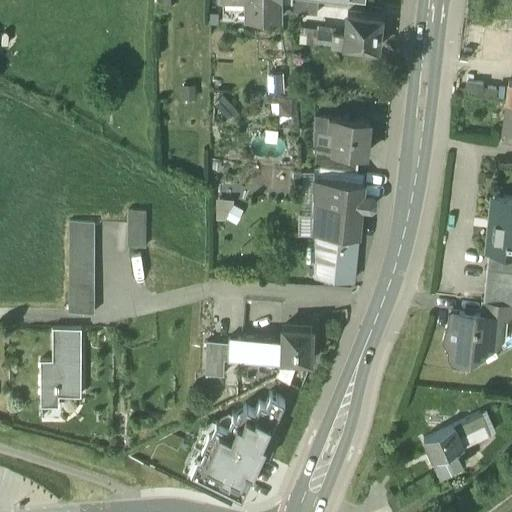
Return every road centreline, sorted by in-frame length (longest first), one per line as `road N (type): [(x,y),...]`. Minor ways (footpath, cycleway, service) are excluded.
road 1 (primary): [(306,511),(401,243),(433,0)]
road 2 (track): [(132,511),(123,497),(0,451)]
